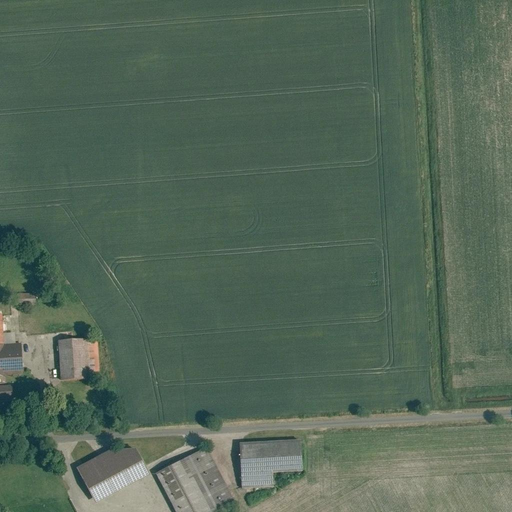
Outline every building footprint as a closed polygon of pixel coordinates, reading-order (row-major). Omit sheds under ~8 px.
[(34,283),(9,283),(9,295),(34,295),(34,283)] [(0,375),(20,375),(19,351),(5,352),(3,316),(0,315),(0,375)] [(61,335),(62,385),(99,384),(98,343),(82,343),(82,335),(61,335)] [(0,399),(14,399),(14,383),(0,384),(0,399)] [(300,471),(298,439),(237,443),(239,484),(268,482),(267,473),(300,471)] [(218,511),(232,505),(204,447),(153,471),(172,511),(77,511),(72,501),(48,511),(218,511)] [(110,449),(75,468),(94,503),(148,475),(133,448),(110,449)]
